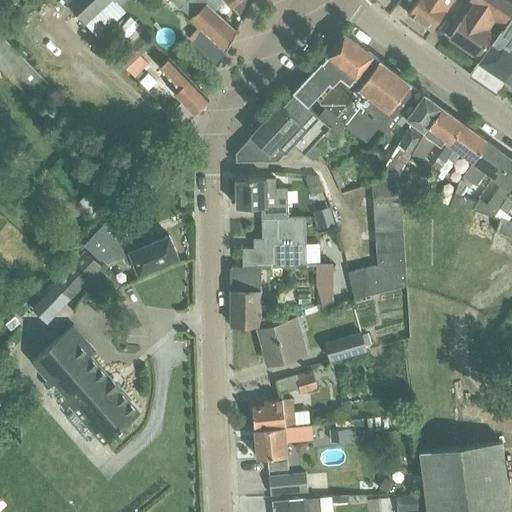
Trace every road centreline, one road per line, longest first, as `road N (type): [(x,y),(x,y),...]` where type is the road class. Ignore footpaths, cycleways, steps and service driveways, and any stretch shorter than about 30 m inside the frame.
road 1 (unclassified): [(225,511),(210,176)]
road 2 (residential): [(210,176),(222,129),(306,0)]
road 3 (residential): [(511,124),(365,14)]
